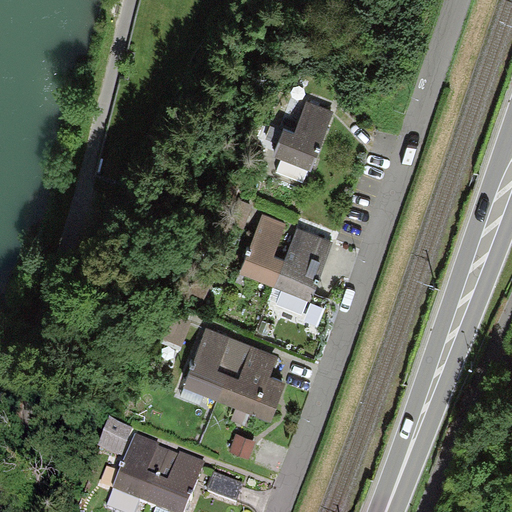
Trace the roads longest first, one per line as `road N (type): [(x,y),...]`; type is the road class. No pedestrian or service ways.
road 1 (residential): [(275,511),(459,0)]
road 2 (primary): [(386,511),(511,167)]
